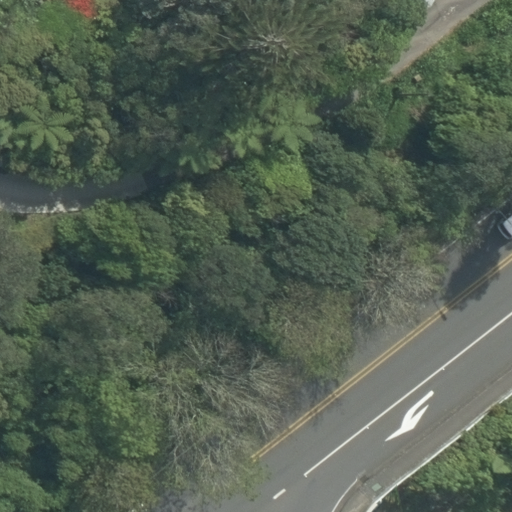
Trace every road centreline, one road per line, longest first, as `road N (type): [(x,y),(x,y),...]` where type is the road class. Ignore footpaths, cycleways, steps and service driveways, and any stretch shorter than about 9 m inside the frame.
road 1 (residential): [(463,0),(322,100),(209,152),(74,181),(0,165)]
road 2 (secondary): [(223,501),(511,273)]
